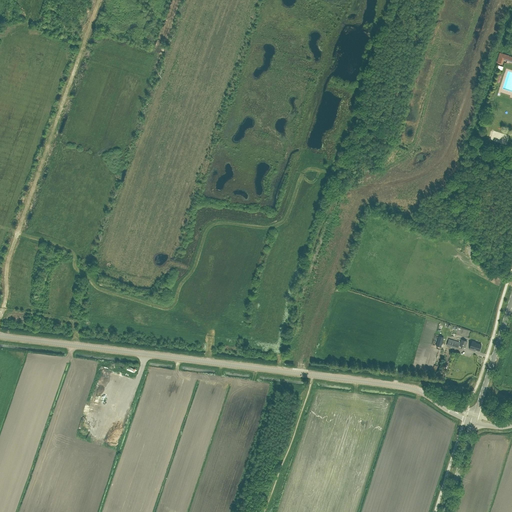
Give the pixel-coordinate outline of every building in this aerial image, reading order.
[(508,60),(511,61),(511,56),(509,56),(509,55),(500,53),(497,62),(501,63),(502,58),(508,60)] [(441,347),(444,338),(439,336),(436,346),(441,347)] [(457,349),(459,342),(448,339),(446,346),(457,349)] [(465,348),(467,341),(461,340),(459,346),(465,348)] [(479,351),(481,345),(475,343),(476,342),(472,341),(469,349),(473,350),(473,349),(479,351)]
